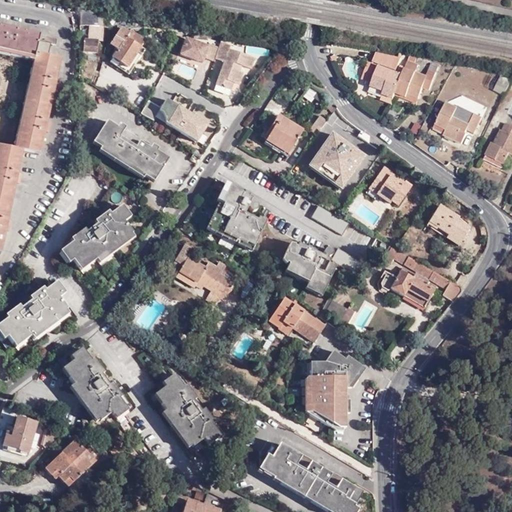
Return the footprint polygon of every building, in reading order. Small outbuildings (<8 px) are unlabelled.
[(98,27),(100,13),(81,9),(81,25),(94,26),(98,27)] [(0,43),(19,48),(18,52),(34,56),(33,59),(36,60),(16,147),(24,148),(39,152),(45,130),(49,131),(51,121),(47,120),(54,90),(58,91),(61,80),(56,79),(61,57),(47,53),(50,40),(38,37),(39,31),(16,26),(17,23),(8,20),(7,23),(0,21),(0,43)] [(187,36),(187,31),(146,24),(145,27),(159,29),(159,32),(187,36)] [(111,45),(119,50),(113,59),(128,68),(142,46),(147,39),(132,29),(129,33),(122,28),(111,45)] [(217,59),(221,48),(212,45),(211,46),(188,38),(181,55),(206,64),(208,59),(216,62),(217,59)] [(98,41),(80,40),(79,52),(97,54),(97,49),(100,50),(100,46),(98,46),(98,41)] [(233,46),(223,42),(221,48),(217,59),(226,63),(218,85),(236,93),(241,85),(245,73),(242,71),(244,66),(253,70),(258,58),(232,49),(233,46)] [(0,43),(0,48),(18,52),(19,48),(0,43)] [(111,63),(129,75),(147,49),(142,46),(128,68),(113,59),(111,63)] [(260,59),(267,61),(272,51),(265,48),(260,59)] [(97,54),(79,52),(79,58),(96,60),(97,54)] [(400,61),(402,59),(378,56),(374,64),(397,74),(402,62),(400,61)] [(36,60),(33,59),(13,146),(16,147),(36,60)] [(420,66),(410,62),(406,72),(397,96),(408,100),(409,96),(420,100),(425,90),(431,92),(441,69),(433,66),(428,79),(417,74),(420,66)] [(368,80),(375,82),(373,87),(381,90),(381,91),(381,93),(383,95),(384,97),(383,100),(393,105),(396,95),(397,96),(406,72),(401,70),(398,77),(370,65),(365,75),(369,77),(368,80)] [(494,89),(504,94),(511,75),(511,73),(501,73),(494,89)] [(381,91),(381,90),(373,87),(371,91),(384,97),(383,95),(381,93),(381,91)] [(397,96),(397,97),(418,106),(420,100),(409,96),(408,100),(397,96)] [(217,126),(175,103),(166,119),(208,142),(217,126)] [(457,108),(446,103),(435,124),(446,129),(444,133),(443,135),(461,144),(467,131),(476,136),(484,119),(458,105),(457,108)] [(341,115),(336,109),(332,115),(338,121),(341,115)] [(310,129),(318,135),(328,120),(321,115),(310,129)] [(302,131),(280,116),(272,129),(267,126),(260,135),(288,153),(302,131)] [(490,121),(484,119),(476,136),(482,138),(490,121)] [(343,126),(351,131),(354,126),(347,121),(343,126)] [(148,173),(158,179),(169,161),(140,142),(136,148),(120,139),(124,132),(106,122),(93,144),(102,149),(103,147),(117,156),(133,166),(147,174),(148,173)] [(492,141),(485,154),(503,163),(505,164),(511,154),(511,125),(506,123),(502,132),(500,131),(494,143),(492,141)] [(446,129),(435,124),(433,128),(444,133),(446,129)] [(361,138),(370,144),(373,139),(365,133),(361,138)] [(0,143),(0,252),(1,253),(7,228),(10,229),(12,219),(8,218),(18,180),(21,180),(23,172),(19,171),(24,148),(16,147),(13,146),(0,143)] [(337,144),(334,149),(331,147),(325,158),(336,165),(333,169),(343,175),(355,157),(337,144)] [(102,149),(100,153),(114,161),(117,156),(103,147),(102,149)] [(503,163),(485,154),(483,159),(500,167),(503,163)] [(237,159),(232,155),(228,161),(234,165),(237,159)] [(130,171),(133,166),(117,156),(114,161),(130,171)] [(377,193),(397,206),(413,183),(401,175),(399,177),(392,173),(395,170),(386,163),(371,183),(380,190),(377,193)] [(145,177),(147,174),(133,166),(130,171),(144,180),(145,177)] [(147,174),(145,177),(155,183),(158,179),(148,173),(147,174)] [(249,196),(224,183),(216,200),(223,204),(222,207),(218,205),(208,224),(253,246),(266,221),(263,217),(261,220),(258,218),(257,220),(256,223),(239,215),(248,198),(249,196)] [(452,200),(456,192),(445,185),(440,192),(452,200)] [(250,204),(252,200),(248,198),(239,215),(256,223),(257,220),(245,214),(248,208),(249,208),(250,210),(251,211),(252,212),(254,212),(255,212),(256,210),(257,210),(257,208),(257,207),(256,205),(254,204),(253,204),(251,204),(250,204)] [(350,222),(319,204),(311,218),(342,236),(350,222)] [(439,225),(463,238),(469,226),(452,217),(454,214),(438,204),(428,222),(437,227),(439,225)] [(129,231),(116,212),(64,249),(77,269),(129,231)] [(253,246),(208,224),(206,229),(251,251),(253,246)] [(439,225),(437,227),(436,229),(447,235),(445,238),(459,246),(463,238),(439,225)] [(392,239),(389,245),(392,246),(394,248),(398,243),(392,239)] [(216,294),(219,299),(221,299),(229,291),(234,282),(230,280),(233,275),(225,270),(227,266),(218,260),(215,264),(209,260),(206,265),(190,254),(194,249),(183,242),(167,268),(199,290),(202,285),(211,290),(216,294)] [(331,253),(331,251),(330,250),(329,250),(328,249),(326,249),(325,250),(324,251),(323,253),(323,255),(324,256),(324,257),(321,256),(320,260),(297,248),(294,247),(294,245),(289,245),(281,261),(285,264),(286,262),(289,263),(287,267),(310,279),(307,284),(323,292),(335,267),(332,264),(331,265),(328,263),(330,260),(327,259),(327,258),(329,257),(330,256),(331,254),(331,253)] [(307,249),(298,245),(297,248),(320,260),(321,256),(313,252),(314,251),(308,248),(307,249)] [(395,257),(399,251),(394,248),(392,246),(390,250),(384,260),(391,264),(395,257)] [(327,258),(327,259),(330,260),(353,273),(360,261),(338,249),(331,251),(331,253),(331,254),(330,256),(329,257),(327,258)] [(405,264),(410,257),(399,251),(395,257),(405,264)] [(421,273),(425,267),(410,257),(405,264),(421,273)] [(310,279),(287,267),(284,272),(307,284),(310,279)] [(406,290),(427,302),(436,287),(401,267),(395,277),(385,271),(378,283),(381,289),(388,293),(390,288),(403,296),(406,290)] [(454,301),(463,290),(425,267),(421,273),(446,288),(443,294),(454,301)] [(323,292),(307,284),(305,289),(320,297),(323,292)] [(63,306),(50,287),(0,321),(0,328),(11,343),(63,306)] [(216,294),(211,290),(205,299),(216,306),(221,299),(219,299),(216,294)] [(406,290),(403,296),(424,308),(427,302),(406,290)] [(129,310),(134,312),(141,301),(137,298),(129,310)] [(283,299),(268,321),(279,327),(282,322),(291,328),(302,312),(283,299)] [(341,320),(348,324),(355,311),(348,308),(341,320)] [(302,312),(291,328),(300,334),(311,317),(302,312)] [(323,325),(311,317),(300,334),(312,342),(318,333),(323,325)] [(282,322),(279,327),(288,333),(291,328),(282,322)] [(350,387),(363,368),(349,358),(347,361),(334,353),(328,362),(316,362),(315,379),(311,379),(311,387),(311,395),(310,403),(310,413),(307,413),(335,431),(346,431),(347,394),(342,394),(342,389),(346,385),(350,387)] [(67,369),(104,419),(122,407),(86,355),(67,369)] [(219,369),(226,374),(229,368),(222,364),(219,369)] [(156,394),(194,445),(213,431),(176,380),(156,394)] [(2,447),(19,452),(20,448),(27,450),(36,424),(17,418),(11,434),(6,433),(2,447)] [(279,443),(265,468),(339,511),(348,511),(361,492),(341,480),(343,476),(333,470),(330,474),(311,463),(313,458),(303,453),(301,457),(279,443)] [(76,472),(83,465),(75,456),(70,461),(61,451),(41,472),(47,478),(50,476),(64,489),(79,475),(76,472)] [(76,472),(79,475),(86,468),(83,465),(76,472)] [(232,511),(235,506),(210,494),(201,511),(232,511)]
